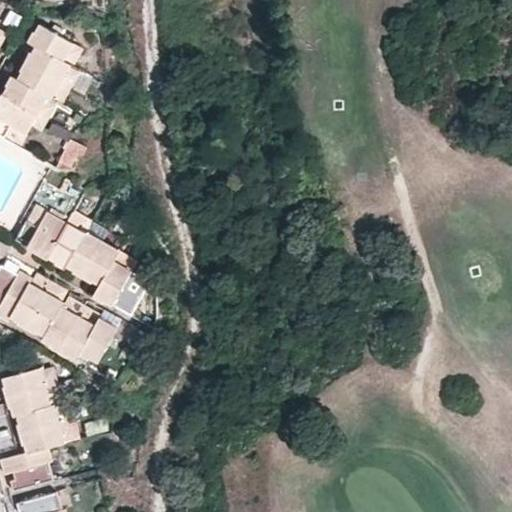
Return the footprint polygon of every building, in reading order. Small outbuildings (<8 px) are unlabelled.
[(77,43),(41,23),(36,31),(34,30),(29,39),(37,45),(32,52),(30,51),(21,69),(22,71),(19,77),(12,73),(7,83),(9,84),(4,92),(2,91),(0,96),(0,132),(5,135),(12,124),(28,134),(34,125),(40,113),(48,99),(51,100),(53,96),(62,81),(70,66),(70,65),(66,62),(67,60),(77,43)] [(0,46),(8,32),(3,29),(0,33),(0,46)] [(84,47),(77,43),(67,60),(74,65),(84,47)] [(80,72),(70,66),(62,81),(71,87),(80,72)] [(71,87),(62,81),(53,96),(63,101),(71,87)] [(56,104),(51,100),(48,99),(40,113),(48,118),(56,104)] [(48,118),(40,113),(34,125),(42,130),(48,118)] [(22,145),(28,134),(12,124),(5,135),(22,145)] [(70,139),(59,160),(70,166),(82,145),(70,139)] [(45,208),(36,204),(27,220),(37,227),(46,211),(47,209),(45,208)] [(48,210),(47,209),(46,211),(37,227),(27,220),(26,219),(15,239),(27,245),(27,247),(47,258),(67,223),(47,212),(48,210)] [(74,211),(68,220),(85,230),(90,221),(74,211)] [(68,220),(67,223),(47,258),(65,267),(66,265),(85,230),(68,220)] [(93,222),(87,231),(102,240),(108,230),(93,222)] [(87,231),(85,230),(66,265),(76,271),(75,273),(83,276),(102,240),(87,231)] [(120,250),(102,240),(83,276),(91,282),(92,281),(100,284),(107,273),(115,259),(120,250)] [(132,269),(115,259),(107,273),(125,283),(132,269)] [(63,300),(48,292),(33,283),(31,282),(34,277),(19,270),(18,273),(2,264),(0,268),(0,304),(0,305),(0,315),(9,320),(11,316),(19,321),(19,323),(35,332),(36,330),(43,334),(41,339),(50,343),(49,346),(67,356),(69,354),(78,359),(82,352),(90,357),(90,355),(99,360),(117,327),(100,317),(97,320),(82,311),(66,302),(63,300)] [(39,273),(33,283),(48,292),(54,281),(39,273)] [(125,283),(107,273),(100,284),(93,295),(105,302),(106,299),(112,304),(125,283)] [(54,281),(48,292),(63,300),(69,290),(54,281)] [(70,295),(66,302),(82,311),(86,304),(70,295)] [(86,304),(82,311),(97,320),(100,317),(101,313),(86,304)] [(101,313),(100,317),(117,327),(122,319),(104,309),(101,313)] [(40,366),(2,377),(5,385),(2,385),(8,405),(10,405),(14,415),(17,414),(20,421),(17,422),(23,442),(25,442),(27,452),(0,458),(0,459),(3,473),(13,471),(16,479),(12,479),(14,489),(54,479),(52,475),(48,461),(53,460),(50,446),(65,443),(64,438),(59,422),(54,405),(53,402),(50,402),(46,386),(41,370),(40,366)] [(53,367),(41,370),(46,386),(57,383),(53,367)] [(57,383),(46,386),(50,402),(53,402),(62,398),(57,383)] [(66,402),(54,405),(59,422),(71,418),(66,402)] [(71,418),(59,422),(64,438),(75,435),(71,418)] [(59,459),(53,460),(48,461),(52,475),(63,472),(59,459)] [(57,492),(18,504),(20,511),(24,511),(25,511),(24,511),(67,511),(66,507),(62,509),(58,495),(57,492)] [(68,493),(58,495),(62,509),(66,507),(72,505),(68,493)] [(12,502),(7,503),(8,511),(9,511),(15,511),(12,502)]
